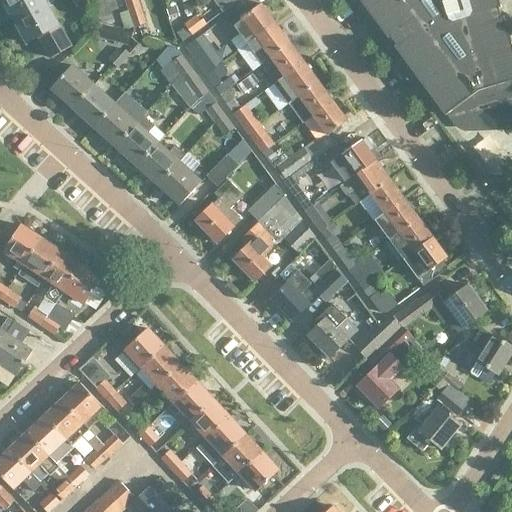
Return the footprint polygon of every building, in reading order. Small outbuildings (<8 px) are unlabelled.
[(2,0),(14,21),(47,3),(52,0),(2,0)] [(102,23),(115,26),(115,23),(112,13),(119,10),(116,0),(93,0),(100,20),(101,19),(102,23)] [(125,0),(130,13),(143,8),(139,0),(125,0)] [(223,13),(240,0),(213,0),(216,3),(223,13)] [(362,0),(359,2),(388,41),(390,40),(396,47),(394,49),(445,118),(448,115),(456,125),(462,130),(470,131),(478,130),(486,127),(494,126),(502,127),(510,129),(511,128),(511,44),(504,18),(501,18),(499,10),(501,9),(498,0),(362,0)] [(232,28),(233,27),(247,47),(277,25),(262,5),(255,10),(250,2),(226,19),(232,28)] [(47,3),(14,21),(27,45),(39,38),(51,59),(72,48),(60,26),(47,3)] [(148,23),(143,8),(130,13),(135,28),(148,23)] [(196,17),(185,26),(192,36),(207,26),(203,21),(200,23),(196,17)] [(261,66),(271,59),(291,44),(277,25),(247,47),(261,66)] [(133,34),(117,29),(113,42),(129,47),(133,34)] [(211,52),(201,38),(186,49),(196,63),(211,52)] [(268,76),(275,86),(305,63),(291,44),(271,59),(278,69),(268,76)] [(185,72),(191,67),(177,49),(170,46),(157,60),(175,84),(181,77),(182,79),(187,75),(185,72)] [(109,60),(119,69),(132,55),(127,50),(125,53),(120,48),(109,60)] [(275,86),(289,105),(319,83),(305,63),(275,86)] [(181,77),(175,84),(182,94),(180,95),(191,109),(199,101),(209,93),(191,67),(185,72),(187,75),(182,79),(181,77)] [(73,110),(94,88),(72,68),(51,91),(73,110)] [(214,71),(206,77),(214,87),(221,81),(214,71)] [(253,75),(237,87),(243,95),(259,83),(253,75)] [(221,96),(232,88),(236,85),(232,78),(216,89),(221,96)] [(303,124),(313,117),(333,102),(319,83),(289,105),(303,124)] [(94,88),(73,110),(96,130),(116,107),(114,106),(94,88)] [(221,96),(235,116),(243,110),(234,99),(236,94),(232,88),(221,96)] [(116,107),(96,130),(116,148),(143,118),(143,119),(148,113),(126,93),(114,106),(116,107)] [(209,93),(199,101),(218,127),(222,124),(220,121),(227,116),(209,93)] [(328,137),(348,122),(333,102),(313,117),(328,137)] [(235,116),(242,125),(254,116),(247,107),(243,110),(235,116)] [(222,124),(218,127),(225,137),(236,129),(227,116),(220,121),(222,124)] [(143,118),(116,148),(138,167),(158,145),(147,135),(153,128),(143,119),(143,118)] [(268,136),(256,144),(263,154),(271,148),(275,145),(268,136)] [(254,152),(246,144),(243,141),(207,177),(218,188),(254,152)] [(362,141),(330,165),(344,184),(355,176),(356,177),(377,161),(362,141)] [(169,154),(158,145),(138,167),(159,187),(180,164),(187,156),(176,146),(169,154)] [(279,159),(271,148),(263,154),(271,164),(279,159)] [(304,148),(277,168),(287,180),(313,160),(304,148)] [(312,164),(285,184),(293,195),(303,188),(320,175),(327,170),(319,159),(312,164)] [(348,198),(363,186),(370,196),(391,181),(377,161),(356,177),(355,176),(344,184),(340,188),(348,198)] [(202,184),(180,164),(159,187),(182,206),(202,184)] [(391,181),(370,196),(384,216),(406,200),(391,181)] [(214,195),(219,201),(196,223),(207,234),(206,235),(206,238),(212,244),(214,244),(216,243),(217,244),(240,221),(230,211),(243,198),(228,182),(214,195)] [(258,222),(285,196),(275,186),(249,212),(258,222)] [(303,188),(293,195),(301,206),(306,212),(315,205),(310,199),(303,188)] [(340,188),(321,201),(330,213),(349,200),(340,188)] [(316,238),(285,196),(258,222),(280,244),(285,240),(299,255),(316,238)] [(376,222),(390,241),(419,219),(406,200),(384,216),(376,222)] [(334,223),(319,204),(315,207),(307,213),(321,233),(334,223)] [(390,241),(404,260),(433,238),(419,219),(390,241)] [(4,252),(25,265),(41,240),(21,226),(4,252)] [(260,255),(274,242),(259,226),(244,240),(249,246),(234,260),(255,282),(271,267),(260,255)] [(343,246),(335,235),(327,241),(335,252),(343,246)] [(404,260),(424,287),(448,269),(443,262),(448,258),(433,238),(404,260)] [(25,265),(45,278),(62,253),(41,240),(25,265)] [(333,264),(316,241),(305,251),(310,256),(295,271),(297,272),(285,284),(287,285),(269,303),(288,324),(292,321),(293,322),(308,306),(299,296),(333,264)] [(335,252),(350,272),(357,266),(363,261),(356,251),(350,256),(343,246),(335,252)] [(45,278),(54,285),(46,298),(56,305),(65,291),(81,266),(62,253),(45,278)] [(350,272),(364,290),(371,285),(377,281),(363,261),(357,266),(350,272)] [(65,291),(85,305),(102,280),(81,266),(65,291)] [(27,294),(35,283),(19,272),(11,282),(27,294)] [(347,284),(336,272),(315,292),(326,303),(347,284)] [(0,285),(0,298),(3,294),(6,296),(9,291),(0,285)] [(387,315),(391,311),(398,305),(387,290),(380,296),(371,285),(364,290),(381,314),(387,315)] [(437,289),(418,303),(417,303),(425,314),(432,309),(444,325),(449,321),(459,333),(487,312),(485,311),(469,289),(468,287),(447,302),(437,289)] [(3,294),(0,298),(0,299),(14,309),(20,299),(9,291),(6,296),(3,294)] [(319,326),(308,338),(309,339),(306,342),(319,356),(324,362),(328,359),(329,360),(358,332),(347,321),(347,320),(333,306),(316,323),(319,326)] [(42,321),(39,326),(54,336),(60,326),(63,328),(70,318),(54,307),(47,317),(49,318),(46,323),(42,321)] [(47,317),(34,308),(27,318),(39,326),(42,321),(46,323),(49,318),(47,317)] [(402,312),(393,319),(401,327),(402,328),(410,323),(402,312)] [(401,327),(393,319),(380,327),(378,325),(354,347),(367,360),(401,327)] [(0,330),(0,349),(8,337),(5,336),(13,324),(7,320),(0,330)] [(21,340),(27,331),(15,323),(9,332),(21,340)] [(358,389),(355,391),(355,392),(373,411),(376,408),(378,410),(399,389),(398,388),(397,388),(390,380),(403,368),(402,368),(408,363),(408,347),(405,344),(411,338),(402,328),(368,361),(375,369),(356,387),(358,389)] [(126,350),(143,368),(165,348),(148,330),(126,350)] [(511,353),(511,348),(494,337),(493,337),(492,340),(479,332),(448,354),(473,370),(471,374),(488,385),(495,374),(498,376),(511,353)] [(31,353),(8,337),(0,349),(0,366),(15,377),(31,353)] [(143,368),(159,386),(181,366),(165,348),(143,368)] [(159,386),(175,403),(197,383),(181,366),(159,386)] [(90,381),(97,389),(98,389),(106,381),(109,378),(102,370),(90,381)] [(97,389),(108,401),(117,393),(106,381),(98,389),(97,389)] [(176,417),(182,411),(191,421),(214,401),(197,383),(175,403),(168,409),(176,417)] [(81,384),(63,401),(84,423),(89,429),(97,421),(92,416),(102,407),(81,384)] [(450,384),(444,392),(437,401),(458,418),(472,401),(450,384)] [(117,393),(108,401),(118,412),(127,404),(117,393)] [(63,401),(46,418),(66,440),(84,423),(63,401)] [(191,421),(208,439),(230,419),(214,401),(191,421)] [(442,451),(462,426),(439,407),(422,428),(418,426),(407,439),(423,452),(431,442),(442,451)] [(138,417),(130,425),(139,435),(142,431),(145,434),(150,430),(138,417)] [(392,425),(383,417),(376,423),(385,432),(392,425)] [(49,456),(66,440),(46,418),(28,434),(49,456)] [(208,439),(224,457),(247,437),(230,419),(208,439)] [(107,452),(111,456),(131,437),(117,422),(109,429),(115,435),(105,445),(109,449),(107,452)] [(142,431),(139,435),(152,448),(160,441),(150,430),(145,434),(142,431)] [(28,434),(11,450),(31,472),(40,464),(51,476),(60,468),(49,456),(28,434)] [(89,444),(97,452),(93,456),(101,465),(111,456),(107,452),(109,449),(105,445),(96,437),(89,444)] [(224,457),(241,475),(263,454),(247,437),(224,457)] [(11,450),(0,460),(0,475),(13,489),(23,480),(34,492),(42,484),(31,472),(11,450)] [(170,452),(162,459),(173,471),(181,463),(170,452)] [(278,471),(263,454),(241,475),(256,492),(278,471)] [(173,471),(184,483),(192,475),(181,463),(173,471)] [(75,482),(79,487),(89,477),(80,468),(68,480),(72,485),(75,482)] [(72,485),(68,480),(57,490),(66,499),(79,487),(75,482),(72,485)] [(136,501),(128,508),(132,511),(165,511),(169,509),(154,493),(162,486),(158,481),(150,488),(136,501)] [(119,482),(109,492),(126,510),(128,508),(136,501),(119,482)] [(204,487),(195,495),(207,508),(211,504),(209,501),(213,498),(204,487)] [(14,503),(2,491),(0,492),(0,506),(5,511),(14,503)] [(109,492),(100,501),(109,511),(123,511),(126,510),(109,492)] [(46,511),(51,511),(61,503),(52,494),(40,505),(46,511)] [(211,504),(207,508),(210,511),(223,511),(225,511),(213,498),(209,501),(211,504)] [(109,511),(100,501),(91,509),(93,511),(109,511)]
